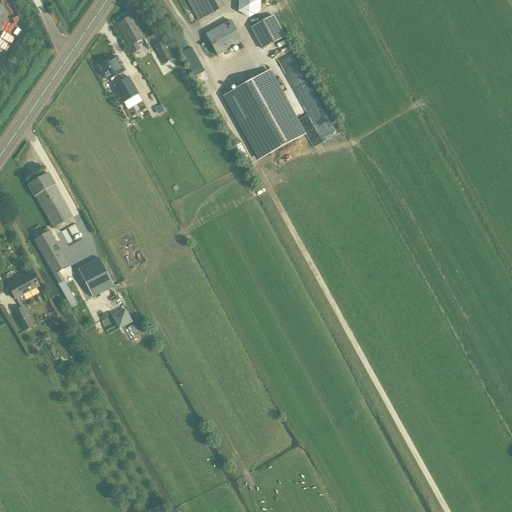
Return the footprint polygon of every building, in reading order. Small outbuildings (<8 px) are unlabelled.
[(213,13),(224,7),(219,0),(186,0),(198,21),(213,13)] [(273,16),(251,28),(263,49),(285,37),(273,16)] [(144,39),(131,17),(117,25),(131,49),(134,54),(140,50),(136,43),(144,39)] [(218,56),(242,42),(231,21),(206,34),(218,56)] [(164,65),(172,60),(162,42),(154,46),(164,65)] [(124,71),(120,63),(116,57),(100,66),(108,81),(124,71)] [(260,159),(304,135),(269,72),(225,96),(260,159)] [(123,103),(138,94),(128,77),(113,86),(123,103)] [(53,229),(72,219),(54,186),(56,186),(49,174),(28,186),(34,198),(36,197),(53,229)] [(53,275),(69,266),(49,232),(34,241),(53,275)] [(93,297),(113,287),(97,256),(84,263),(86,266),(79,270),(93,297)] [(16,300),(38,287),(31,274),(18,281),(17,279),(7,284),(16,300)] [(25,331),(32,327),(22,308),(15,312),(25,331)]
